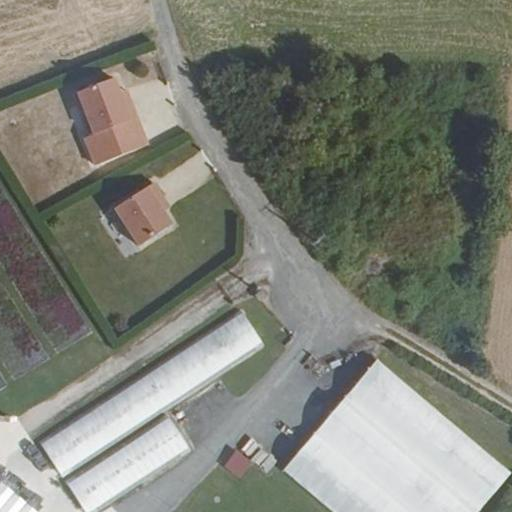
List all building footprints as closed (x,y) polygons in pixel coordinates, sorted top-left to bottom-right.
[(78,88),(92,132),(130,120),(117,76),(78,88)] [(116,205),(139,246),(179,225),(156,183),(116,205)] [(263,345),(239,309),(38,441),(62,477),(263,345)] [(375,360),(282,470),(331,511),(475,511),(510,472),(375,360)] [(95,511),(189,450),(165,415),(65,481),(84,511),(95,511)] [(240,478),(252,460),(234,448),(222,466),(240,478)] [(34,511),(0,482),(0,511),(34,511)]
